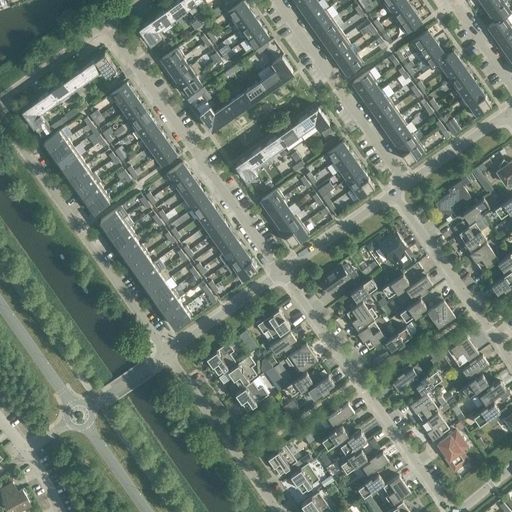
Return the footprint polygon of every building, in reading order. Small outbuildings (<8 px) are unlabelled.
[(188,8),(182,0),(177,0),(165,9),(172,19),(188,8)] [(199,0),(182,0),(188,8),(192,14),(198,10),(194,4),(199,0)] [(250,9),(243,0),(242,0),(243,0),(227,12),(233,21),(250,9)] [(318,1),(317,0),(300,0),(297,2),(303,11),(318,1)] [(409,3),(407,0),(394,0),(388,4),(388,5),(394,13),(409,3)] [(507,1),(506,0),(487,0),(483,3),(490,12),(504,2),(505,2),(507,1)] [(324,9),(318,1),(303,11),(309,20),(324,10),(324,9)] [(490,12),(496,21),(505,14),(505,15),(511,11),(505,2),(504,2),(490,12)] [(415,12),(409,3),(394,13),(400,22),(415,12)] [(219,6),(213,11),(216,15),(222,10),(219,6)] [(326,8),(324,9),(324,10),(309,20),(316,29),(332,17),(326,8)] [(172,19),(165,9),(149,20),(157,30),(172,19)] [(256,18),(250,9),(233,21),(240,30),(242,29),(241,28),(256,18)] [(422,21),(415,12),(400,22),(398,23),(405,33),(422,21)] [(496,21),(489,25),(488,25),(495,35),(509,25),(510,25),(511,24),(505,15),(505,14),(496,21)] [(339,26),(332,17),(316,29),(322,38),(339,26)] [(262,27),(256,18),(241,28),(242,29),(247,37),(248,37),(262,27)] [(157,30),(149,20),(140,27),(151,43),(161,36),(157,30)] [(509,25),(495,35),(501,44),(511,35),(511,28),(510,25),(509,25)] [(345,35),(339,26),(322,38),(328,47),(345,35)] [(269,36),(262,27),(248,37),(247,37),(245,38),(252,48),(269,36)] [(434,38),(427,29),(411,41),(417,50),(419,49),(434,38)] [(351,44),(345,35),(328,47),(334,55),(349,45),(351,44)] [(511,35),(501,44),(507,53),(511,49),(511,35)] [(440,47),(434,38),(419,49),(425,57),(440,47)] [(349,45),(334,55),(341,64),(355,54),(355,53),(349,45)] [(185,56),(178,46),(162,57),(161,57),(168,67),(183,57),(185,56)] [(446,55),(440,47),(425,57),(423,58),(430,68),(439,61),(446,56),(446,55)] [(453,51),(446,55),(446,56),(439,61),(445,69),(445,70),(460,59),(453,50),(453,51)] [(117,68),(105,51),(80,69),(87,80),(102,69),(106,75),(117,68)] [(357,52),(355,53),(355,54),(341,64),(347,74),(348,73),(364,62),(357,52)] [(272,62),(276,68),(277,68),(284,78),(294,71),(282,55),(272,62)] [(183,57),(168,67),(174,76),(189,65),(183,57)] [(466,68),(460,59),(445,70),(445,69),(443,71),(449,80),(466,68)] [(191,64),(189,65),(174,76),(180,85),(195,74),(195,75),(197,73),(191,64)] [(277,68),(276,68),(261,79),(268,89),(284,78),(277,68)] [(472,77),(466,68),(449,80),(456,89),(458,88),(458,87),(472,77)] [(87,80),(80,69),(64,80),(71,91),(87,80)] [(376,79),(369,70),(353,82),(359,91),(374,80),(374,81),(376,79)] [(195,74),(180,85),(187,94),(202,83),(195,75),(195,74)] [(479,86),(472,77),(458,87),(458,88),(464,96),(479,86)] [(268,89),(261,79),(245,90),(253,100),(268,89)] [(71,91),(64,80),(48,91),(56,102),(71,91)] [(374,80),(359,91),(365,100),(380,89),(374,81),(374,80)] [(133,91),(127,82),(110,94),(116,103),(133,91)] [(485,95),(479,86),(464,96),(470,105),(485,95)] [(382,87),(380,89),(365,100),(372,108),(388,97),(382,87)] [(253,100),(245,90),(230,101),(237,111),(253,100)] [(56,102),(48,91),(23,109),(42,137),(53,130),(40,112),(56,102)] [(140,100),(133,91),(116,103),(123,112),(140,100)] [(491,104),(485,95),(470,105),(468,106),(475,116),(491,104)] [(395,105),(388,97),(372,108),(378,117),(395,105)] [(146,109),(140,100),(123,112),(129,121),(131,120),(131,119),(146,109)] [(230,101),(215,112),(214,112),(222,122),(237,111),(230,101)] [(401,114),(395,105),(378,117),(384,126),(401,114)] [(200,113),(212,129),(222,122),(214,112),(215,112),(210,106),(200,113)] [(330,122),(318,106),(308,113),(315,123),(319,129),(330,122)] [(152,118),(146,109),(131,119),(131,120),(137,128),(152,118)] [(315,123),(308,113),(293,124),(300,134),(315,123)] [(407,123),(401,114),(384,126),(390,135),(405,124),(405,125),(407,123)] [(453,117),(445,123),(453,134),(461,129),(453,117)] [(158,127),(152,118),(137,128),(135,129),(141,139),(158,127)] [(300,134),(293,124),(277,135),(284,145),(300,134)] [(405,124),(390,135),(396,144),(411,133),(405,125),(405,124)] [(164,136),(158,127),(141,139),(148,147),(164,136)] [(68,137),(61,128),(45,140),(51,149),(68,137)] [(413,132),(411,133),(396,144),(403,153),(420,141),(413,132)] [(284,145),(277,135),(261,146),(269,156),(284,145)] [(171,144),(164,136),(148,147),(154,157),(156,155),(171,144)] [(74,146),(68,137),(51,149),(57,158),(74,146)] [(350,150),(343,141),(342,141),(342,142),(326,153),(333,162),(350,150)] [(426,150),(420,141),(403,153),(409,162),(419,155),(420,156),(424,153),(423,152),(426,150)] [(177,154),(171,144),(156,155),(162,164),(177,154)] [(80,155),(74,146),(57,158),(64,167),(80,155)] [(269,156),(261,146),(246,157),(253,167),(269,156)] [(356,159),(350,150),(333,162),(339,171),(341,170),(356,159)] [(296,151),(291,154),(296,161),(300,157),(296,151)] [(87,164),(80,155),(64,167),(70,176),(87,164)] [(253,167),(246,157),(236,164),(247,180),(258,173),(253,167)] [(504,158),(498,166),(499,167),(499,166),(501,167),(497,170),(506,184),(508,182),(511,187),(511,159),(509,162),(504,159),(504,158)] [(362,168),(356,159),(341,170),(347,178),(347,179),(362,168)] [(189,171),(183,161),(182,162),(166,173),(172,183),(189,171)] [(486,167),(482,163),(478,166),(481,171),(486,167)] [(93,173),(87,164),(70,176),(76,185),(91,174),(93,173)] [(481,172),(478,167),(472,170),(476,176),(481,172)] [(368,177),(362,168),(347,179),(347,178),(345,180),(351,189),(368,177)] [(195,180),(189,171),(172,183),(179,192),(181,190),(195,180)] [(91,174),(76,185),(82,193),(97,183),(91,174)] [(438,207),(442,213),(448,209),(450,212),(448,213),(449,214),(463,204),(461,202),(470,196),(463,185),(470,180),(467,176),(448,189),(450,192),(439,200),(435,203),(438,207)] [(375,186),(368,177),(351,189),(358,198),(375,186)] [(202,188),(195,180),(181,190),(187,199),(202,188)] [(99,181),(97,183),(82,193),(88,202),(105,190),(99,181)] [(284,197),(278,187),(261,199),(261,198),(261,199),(267,208),(282,198),(284,197)] [(208,197),(202,188),(187,199),(193,208),(208,197)] [(112,200),(105,190),(88,202),(95,212),(96,211),(95,211),(112,200)] [(511,211),(511,195),(509,198),(509,197),(502,201),(503,202),(495,208),(501,216),(509,211),(510,212),(511,211)] [(214,206),(208,197),(193,208),(199,217),(214,206)] [(470,219),(469,220),(475,216),(477,218),(483,213),(482,212),(490,206),(484,197),(476,203),(475,202),(469,206),(469,207),(463,212),(467,218),(469,217),(470,219)] [(282,198),(267,208),(274,217),(288,207),(282,198)] [(220,215),(214,206),(199,217),(205,225),(220,215)] [(294,215),(288,207),(274,217),(280,226),(295,215),(294,215)] [(124,217),(117,208),(101,220),(107,229),(124,217)] [(296,214),(294,215),(295,215),(280,226),(286,235),(303,223),(296,214)] [(227,224),(220,215),(205,225),(203,226),(210,236),(227,224)] [(130,226),(124,217),(107,229),(113,238),(130,226)] [(467,227),(462,221),(452,227),(457,234),(467,227)] [(467,243),(466,244),(470,250),(487,238),(475,222),(459,233),(465,242),(466,241),(467,243)] [(309,232),(303,223),(286,235),(292,244),(309,232)] [(233,233),(227,224),(210,236),(216,245),(218,243),(233,233)] [(137,235),(130,226),(113,238),(119,246),(134,236),(135,236),(137,235)] [(403,241),(397,232),(392,235),(391,234),(387,237),(388,239),(379,245),(389,260),(392,258),(399,268),(411,260),(403,250),(404,249),(405,249),(408,247),(404,241),(403,241)] [(239,241),(233,233),(218,243),(224,252),(239,241)] [(134,236),(119,246),(126,255),(141,245),(140,244),(135,236),(134,236)] [(245,250),(239,241),(224,252),(230,261),(245,250)] [(479,263),(478,263),(482,269),(498,258),(487,241),(470,253),(476,261),(477,261),(479,263)] [(142,243),(140,244),(141,245),(126,255),(132,264),(147,254),(149,253),(142,243)] [(251,259),(245,250),(230,261),(237,270),(251,259)] [(498,261),(502,267),(504,269),(510,265),(511,267),(511,266),(511,250),(510,252),(509,251),(503,255),(504,256),(498,261)] [(147,254),(132,264),(138,273),(153,262),(147,254)] [(258,268),(251,259),(237,270),(243,279),(258,268)] [(155,261),(153,262),(138,273),(144,282),(159,271),(159,272),(161,270),(155,261)] [(350,276),(341,264),(320,279),(330,293),(351,278),(353,281),(360,277),(356,272),(350,276)] [(511,269),(504,275),(503,274),(497,278),(498,279),(492,283),(498,292),(504,288),(505,290),(511,285),(510,283),(511,281),(511,269)] [(159,271),(144,282),(151,291),(165,280),(159,272),(159,271)] [(404,287),(403,285),(409,281),(403,272),(397,277),(396,276),(390,280),(391,281),(383,287),(389,295),(397,290),(398,292),(404,287)] [(414,283),(406,289),(403,291),(409,299),(420,292),(421,293),(428,289),(427,287),(433,283),(426,274),(420,278),(420,277),(413,282),(414,283)] [(358,298),(356,299),(357,299),(363,295),(364,297),(371,293),(369,291),(377,285),(371,276),(363,282),(363,281),(356,286),(357,287),(351,291),(355,297),(356,296),(358,298)] [(171,289),(165,280),(151,291),(157,299),(172,289),(171,289)] [(173,287),(171,289),(172,289),(157,299),(163,308),(178,298),(180,297),(173,287)] [(435,298),(438,303),(445,297),(442,293),(435,298)] [(408,306),(400,311),(397,313),(403,322),(414,314),(415,316),(422,312),(420,310),(426,305),(420,297),(414,301),(414,300),(407,305),(408,306)] [(178,298),(163,308),(169,317),(184,307),(184,306),(178,298)] [(455,315),(451,310),(450,310),(449,308),(450,307),(444,299),(427,310),(439,327),(455,315)] [(346,312),(352,321),(354,320),(355,322),(354,323),(358,329),(377,315),(371,306),(368,309),(363,301),(346,312)] [(186,305),(184,306),(184,307),(169,317),(176,326),(185,319),(186,321),(191,318),(190,316),(193,314),(186,305)] [(279,309),(262,321),(258,324),(263,331),(263,332),(264,332),(268,329),(273,337),(290,325),(287,321),(284,317),(283,317),(282,315),(283,315),(282,313),(281,313),(279,310),(279,309)] [(366,342),(365,343),(369,348),(386,337),(374,320),(358,332),(364,340),(365,340),(366,342)] [(385,340),(390,346),(392,348),(398,344),(399,346),(405,342),(404,340),(412,334),(406,325),(398,331),(397,330),(391,335),(392,336),(385,340)] [(297,339),(296,338),(294,339),(293,337),(295,336),(290,330),(284,334),(284,333),(277,338),(278,339),(270,345),(276,353),(284,348),(285,349),(292,345),(290,343),(297,339)] [(251,338),(246,331),(239,335),(245,343),(251,338)] [(467,335),(451,347),(448,349),(459,365),(479,352),(473,343),(471,344),(470,342),(471,341),(467,335)] [(229,342),(228,341),(207,356),(207,357),(208,357),(210,360),(213,365),(214,364),(216,366),(215,367),(216,368),(218,372),(219,373),(236,361),(235,360),(230,353),(234,350),(234,349),(233,349),(228,342),(229,342)] [(306,342),(290,354),(287,356),(293,365),(296,363),(302,371),(318,359),(314,353),(313,354),(311,352),(312,351),(306,342)] [(440,352),(430,359),(433,363),(443,356),(440,352)] [(257,374),(257,373),(256,373),(251,366),(256,363),(255,362),(250,355),(250,354),(228,369),(229,370),(232,373),(231,373),(234,378),(235,377),(237,379),(236,380),(237,382),(237,381),(240,385),(239,385),(240,386),(257,374)] [(470,363),(462,369),(459,371),(466,379),(477,372),(477,373),(484,368),(483,367),(489,363),(483,354),(477,358),(475,357),(469,361),(470,363)] [(277,363),(273,357),(268,360),(273,366),(277,363)] [(263,373),(273,366),(267,358),(262,361),(261,370),(263,373)] [(392,381),(393,382),(399,390),(405,386),(405,387),(412,382),(411,381),(419,375),(413,367),(405,372),(404,371),(397,375),(398,377),(392,381)] [(416,383),(416,384),(422,392),(428,387),(429,388),(435,384),(434,383),(442,377),(436,369),(428,374),(427,372),(421,377),(422,379),(416,383)] [(308,385),(307,383),(313,379),(307,370),(300,375),(300,374),(293,378),(294,379),(286,385),(292,393),(300,388),(301,390),(308,385)] [(316,382),(308,388),(305,390),(311,399),(322,391),(323,393),(330,388),(328,386),(334,382),(328,373),(322,378),(322,377),(315,381),(316,382)] [(482,373),(476,377),(475,375),(469,380),(470,382),(459,389),(465,398),(476,390),(477,391),(483,387),(483,386),(489,381),(482,373)] [(286,385),(292,381),(289,377),(283,381),(286,385)] [(500,379),(494,383),(493,381),(486,386),(488,387),(477,395),(483,404),(494,396),(494,397),(501,393),(500,392),(506,387),(500,379)] [(247,409),(269,394),(268,393),(263,386),(263,385),(258,388),(253,381),(253,380),(236,392),(236,393),(237,393),(239,396),(242,401),(243,400),(245,402),(243,403),(244,404),(245,404),(247,408),(247,409)] [(447,400),(453,395),(450,390),(443,395),(447,400)] [(417,410),(416,411),(422,419),(438,408),(427,391),(410,403),(414,409),(415,408),(417,410)] [(494,414),(500,410),(494,401),(488,406),(487,404),(480,408),(482,410),(474,416),(480,424),(488,419),(488,420),(495,415),(494,414)] [(336,411),(328,417),(325,419),(331,427),(342,420),(343,420),(349,416),(349,415),(355,411),(348,402),(342,406),(341,405),(335,409),(336,411)] [(495,415),(498,419),(510,411),(506,406),(500,410),(494,414),(495,415)] [(428,429),(427,430),(433,439),(450,427),(438,411),(421,422),(425,428),(427,427),(428,429)] [(464,426),(460,420),(456,423),(459,429),(464,426)] [(342,425),(336,429),(335,427),(329,432),(330,433),(322,439),(328,448),(336,442),(337,443),(343,439),(342,438),(348,433),(342,425)] [(317,438),(311,430),(304,436),(309,443),(317,438)] [(367,439),(363,433),(361,430),(355,434),(354,433),(347,437),(348,439),(340,444),(347,453),(355,447),(355,448),(362,444),(361,443),(367,439)] [(465,462),(468,460),(460,448),(466,444),(456,430),(438,442),(446,453),(444,454),(447,459),(447,461),(449,463),(451,464),(455,469),(458,467),(461,466),(463,465),(465,462)] [(374,438),(369,441),(375,449),(379,446),(374,438)] [(297,460),(296,460),(291,453),(292,452),(291,452),(286,445),(286,444),(268,456),(269,457),(269,456),(272,460),(271,460),(275,464),(276,464),(277,466),(276,467),(277,468),(280,471),(280,472),(297,460)] [(361,448),(355,452),(354,451),(348,455),(349,457),(338,465),(344,473),(355,465),(356,466),(362,462),(361,461),(367,457),(361,448)] [(371,460),(363,466),(360,468),(366,476),(377,469),(377,470),(384,465),(383,464),(389,460),(383,451),(377,455),(376,454),(369,458),(371,460)] [(326,465),(332,461),(325,452),(320,456),(326,465)] [(320,478),(319,478),(314,471),(314,470),(313,470),(308,463),(309,463),(308,462),(291,474),(291,475),(292,474),(294,478),(297,483),(298,482),(300,484),(299,485),(300,486),(302,489),(302,490),(303,490),(320,478)] [(379,473),(372,477),(371,475),(365,480),(366,481),(358,487),(364,496),(372,490),(373,491),(379,487),(379,486),(385,481),(379,473)] [(383,486),(388,494),(385,496),(392,505),(411,491),(405,482),(404,483),(402,481),(403,480),(399,474),(383,486)] [(334,479),(331,475),(321,482),(324,486),(334,479)] [(18,491),(13,482),(1,489),(6,498),(4,499),(11,511),(12,511),(31,502),(23,488),(18,491)] [(333,511),(334,511),(333,511),(330,508),(330,507),(325,500),(324,499),(319,492),(319,491),(302,503),(302,504),(305,507),(308,511),(309,511),(333,511)] [(402,500),(385,511),(411,511),(408,508),(407,508),(405,506),(406,506),(405,504),(403,501),(403,500),(402,500)] [(360,511),(359,511),(354,504),(355,504),(354,503),(341,511),(360,511)]
